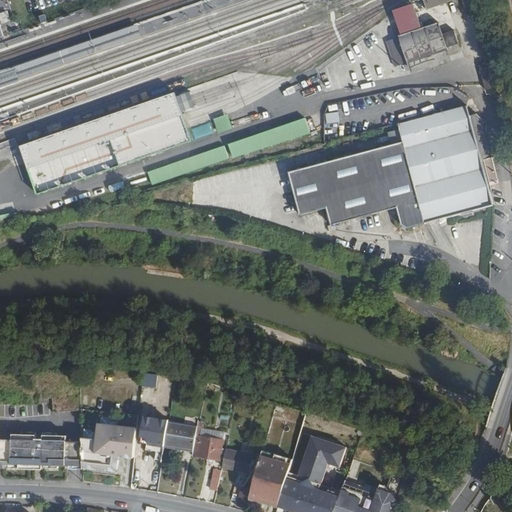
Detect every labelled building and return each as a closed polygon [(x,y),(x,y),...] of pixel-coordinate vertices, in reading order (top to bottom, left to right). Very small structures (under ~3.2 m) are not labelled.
[(421,0),(424,9),(453,0),(421,0)] [(75,21),(101,12),(98,4),(72,14),(75,21)] [(460,47),(454,30),(443,34),(438,20),(399,33),(409,64),(460,47)] [(95,36),(98,48),(139,39),(136,26),(95,36)] [(56,51),(15,67),(20,78),(78,55),(77,51),(59,58),(56,51)] [(482,89),(491,88),(489,62),(479,64),(482,89)] [(171,91),(17,145),(35,194),(189,139),(171,91)] [(495,204),(483,160),(495,157),(485,121),(477,114),(471,116),(468,106),(400,124),(404,141),(426,224),(495,204)] [(325,124),(338,123),(337,112),(324,113),(325,124)] [(212,119),(217,133),(231,128),(226,114),(212,119)] [(226,142),(231,157),(308,133),(303,118),(226,142)] [(426,224),(404,141),(289,172),(302,218),(329,210),(333,227),(399,210),(403,225),(409,228),(426,224)] [(150,183),(227,159),(223,146),(146,170),(150,183)] [(84,407),(83,395),(56,396),(56,411),(83,410),(84,407)] [(136,457),(143,414),(84,407),(83,410),(84,433),(85,466),(119,470),(121,454),(136,457)] [(174,422),(174,420),(151,415),(146,441),(169,446),(169,445),(174,422)] [(198,451),(204,428),(174,422),(169,445),(198,451)] [(223,460),(230,434),(204,426),(204,428),(198,451),(197,453),(223,460)] [(85,466),(84,433),(80,436),(67,436),(67,434),(42,433),(42,438),(38,438),(37,432),(11,431),(11,434),(3,434),(3,467),(35,468),(35,460),(42,460),(42,468),(59,469),(58,465),(85,466)] [(393,511),(411,462),(358,444),(356,450),(354,458),(392,471),(385,490),(366,483),(365,485),(346,479),(345,483),(341,495),(334,511),(393,511)] [(253,474),(258,457),(231,449),(227,466),(253,474)] [(281,503),(294,464),(267,456),(255,494),(260,499),(265,498),(271,501),(274,503),(279,502),(281,503)] [(213,489),(220,490),(225,471),(218,469),(213,489)] [(511,481),(503,478),(500,483),(511,487),(511,481)] [(247,507),(253,488),(245,486),(239,504),(247,507)]
